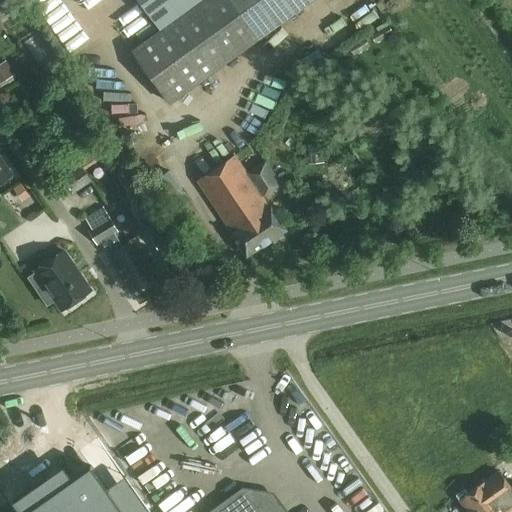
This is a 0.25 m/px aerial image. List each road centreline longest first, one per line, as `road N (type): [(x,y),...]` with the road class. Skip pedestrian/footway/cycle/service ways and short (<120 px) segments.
road 1 (primary): [(142,352),(511,278)]
road 2 (unclassified): [(142,352),(136,322),(0,113)]
road 3 (primary): [(0,381),(142,352)]
